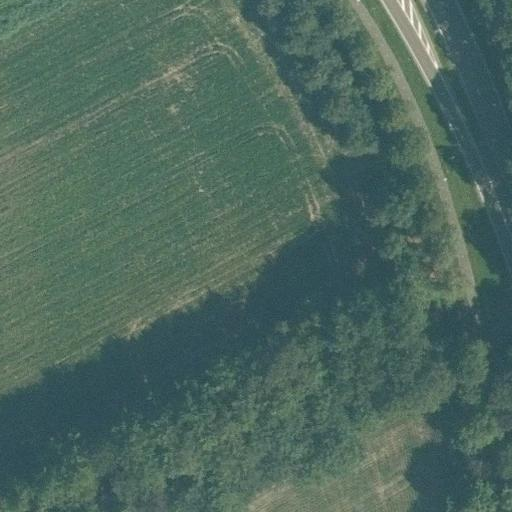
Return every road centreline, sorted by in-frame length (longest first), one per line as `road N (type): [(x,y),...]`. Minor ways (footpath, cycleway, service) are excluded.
road 1 (track): [(33,511),(415,294)]
road 2 (secondary): [(389,0),(431,69),(511,259)]
road 3 (secondary): [(511,164),(439,0)]
